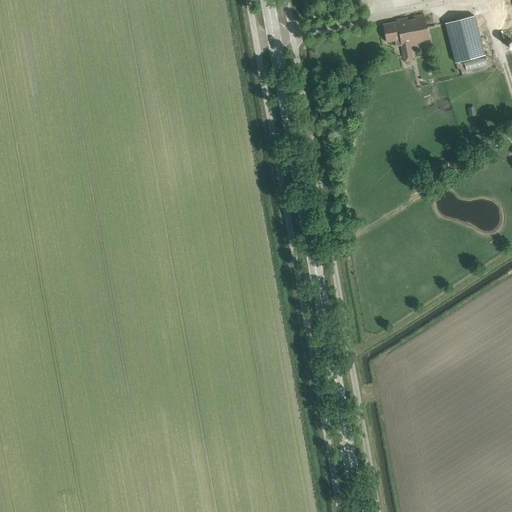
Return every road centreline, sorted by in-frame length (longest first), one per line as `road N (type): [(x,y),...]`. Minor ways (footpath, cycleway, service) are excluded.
road 1 (primary): [(361,511),(269,0)]
road 2 (unclassified): [(285,0),(377,511)]
road 3 (unclassified): [(338,511),(248,0)]
